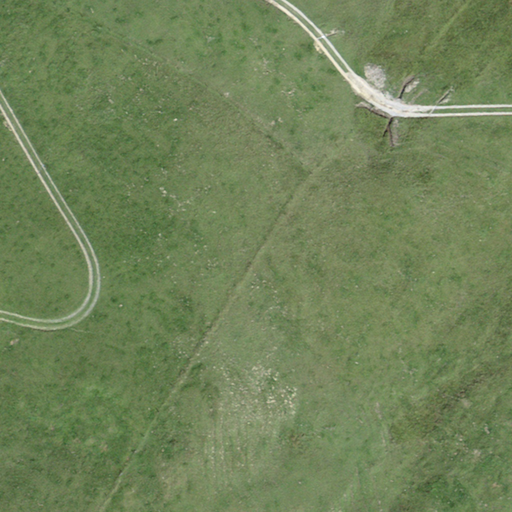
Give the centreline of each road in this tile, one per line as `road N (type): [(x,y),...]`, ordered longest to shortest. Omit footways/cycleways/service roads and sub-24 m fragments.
road 1 (track): [(0,94),(98,275),(93,304),(76,320),(0,314)]
road 2 (track): [(511,108),(385,104),(277,0)]
